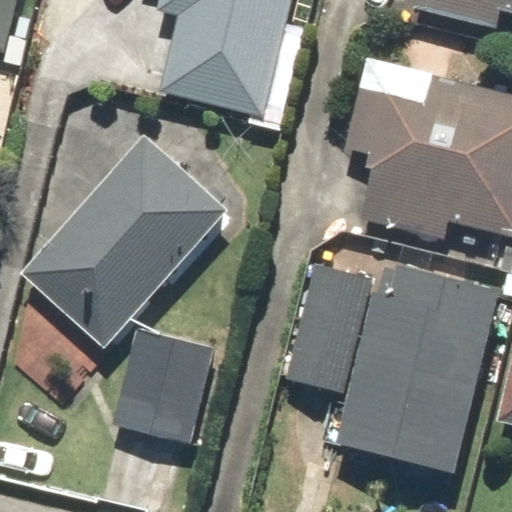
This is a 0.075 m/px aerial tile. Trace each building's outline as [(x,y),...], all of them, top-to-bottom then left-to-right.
[(0,0),(0,49),(12,53),(25,0),(0,0)] [(302,0),(166,0),(164,9),(185,14),(167,90),(274,116),(302,0)] [(511,0),(423,0),(422,7),(505,28),(510,10),(511,10),(511,0)] [(511,91),(377,59),(355,148),(386,156),(371,220),(453,239),(458,221),(511,233),(511,91)] [(117,346),(238,211),(154,136),(33,271),(117,346)] [(468,469),(511,288),(410,263),(408,271),(393,268),(351,441),(468,469)] [(353,390),(380,279),(322,265),(296,376),(353,390)] [(227,347),(142,325),(116,422),(202,444),(227,347)]
